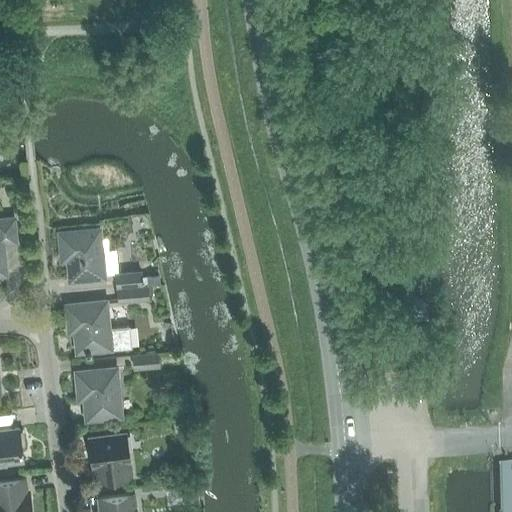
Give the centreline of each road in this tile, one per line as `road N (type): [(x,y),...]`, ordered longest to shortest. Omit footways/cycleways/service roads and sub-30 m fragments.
road 1 (tertiary): [(346,511),(328,312),(277,119),(259,0)]
road 2 (residential): [(67,511),(37,332)]
